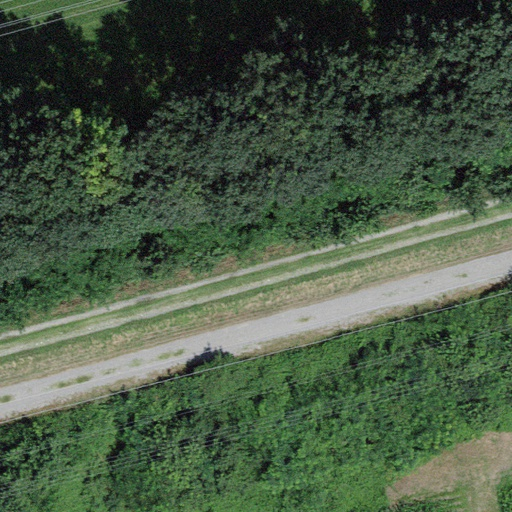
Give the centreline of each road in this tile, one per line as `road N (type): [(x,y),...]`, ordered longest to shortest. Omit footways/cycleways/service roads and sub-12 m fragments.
road 1 (track): [(511,272),(0,408)]
road 2 (track): [(0,359),(511,225)]
